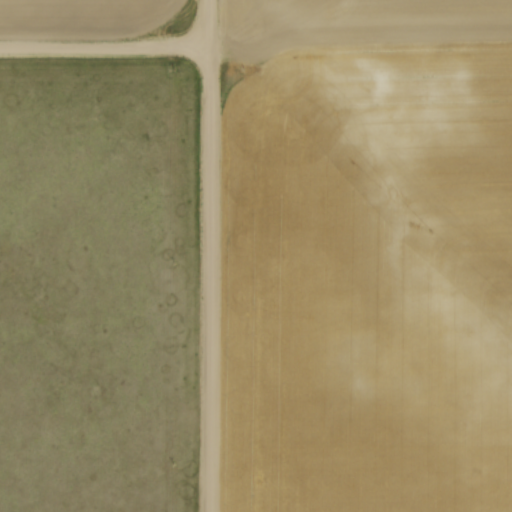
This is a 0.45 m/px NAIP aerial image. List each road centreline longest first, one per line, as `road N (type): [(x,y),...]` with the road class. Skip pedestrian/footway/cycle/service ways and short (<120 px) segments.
road 1 (residential): [(207,511),(209,0)]
road 2 (residential): [(0,44),(209,44)]
